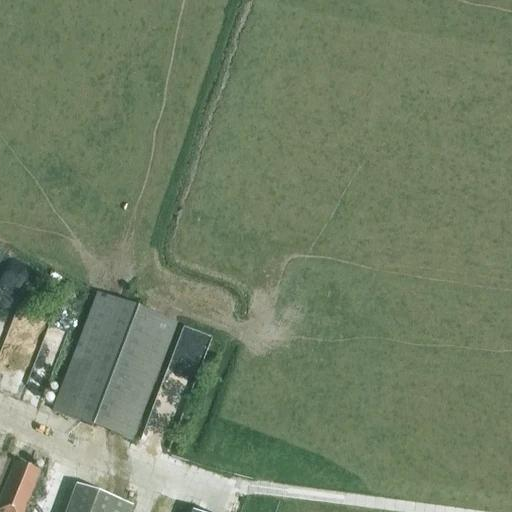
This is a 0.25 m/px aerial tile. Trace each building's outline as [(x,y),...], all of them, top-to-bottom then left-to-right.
[(53,412),(132,442),(176,325),(98,295),(53,412)] [(0,298),(0,350),(14,303),(0,298)] [(206,361),(216,338),(189,327),(179,349),(206,361)] [(0,484),(9,462),(0,458),(0,484)] [(15,464),(0,501),(0,511),(24,511),(40,474),(15,464)] [(66,511),(130,511),(132,508),(76,487),(66,511)]
